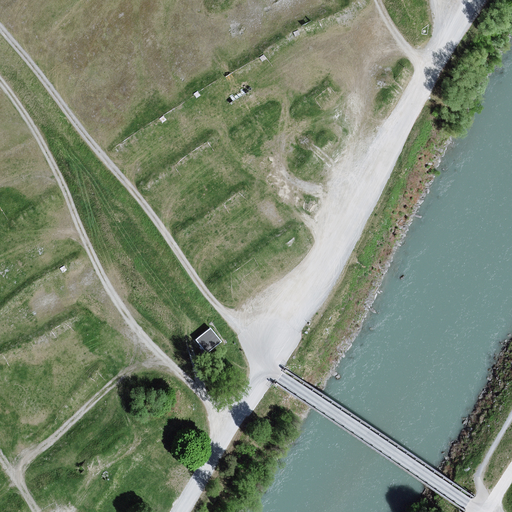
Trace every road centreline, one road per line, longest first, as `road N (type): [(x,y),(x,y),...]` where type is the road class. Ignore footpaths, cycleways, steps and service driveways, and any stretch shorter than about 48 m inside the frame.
road 1 (track): [(0,26),(268,367),(486,511)]
road 2 (track): [(232,426),(134,326),(32,121),(0,80)]
